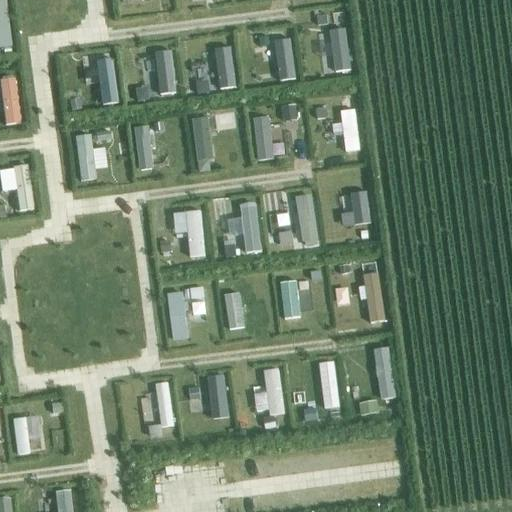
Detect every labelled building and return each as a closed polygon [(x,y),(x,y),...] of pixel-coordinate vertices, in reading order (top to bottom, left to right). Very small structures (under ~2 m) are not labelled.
[(295,106),(283,108),(284,120),(297,118),(295,106)] [(325,110),(315,110),(316,120),(326,120),(325,110)] [(109,133),(95,135),(97,143),(110,141),(109,133)] [(291,233),(279,235),(281,246),(293,244),(291,233)] [(235,247),(225,248),(226,260),(236,259),(235,247)] [(199,391),(189,392),(191,403),(201,401),(199,391)] [(374,404),(359,407),(361,418),(376,415),(374,404)]
